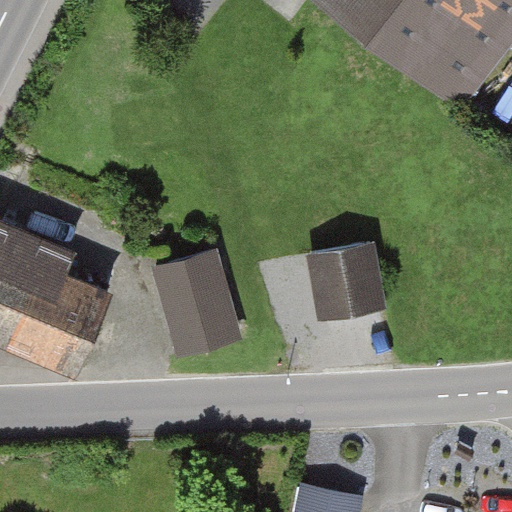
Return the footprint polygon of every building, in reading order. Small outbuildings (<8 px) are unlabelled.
[(511,0),(322,0),(322,1),(465,112),(511,47),(511,0)] [(121,271),(0,229),(0,335),(87,366),(121,271)] [(245,242),(170,261),(187,323),(261,304),(245,242)] [(382,243),(313,249),(318,313),(387,308),(382,243)] [(362,511),(365,497),(306,486),(300,511),(362,511)]
